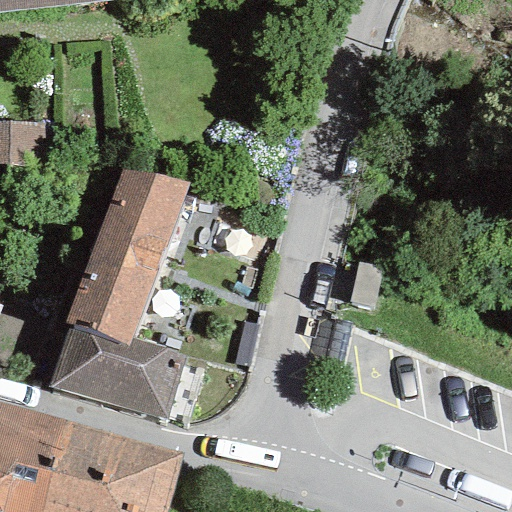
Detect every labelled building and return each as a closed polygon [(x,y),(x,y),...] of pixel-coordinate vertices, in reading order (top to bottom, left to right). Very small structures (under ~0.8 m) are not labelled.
[(0,0),(0,14),(112,1),(111,0),(0,0)] [(43,126),(0,126),(0,163),(43,163),(43,126)] [(186,183),(120,171),(65,328),(128,348),(130,339),(186,183)] [(185,357),(130,339),(128,348),(65,328),(47,385),(163,422),(185,357)] [(40,511),(63,421),(0,404),(0,511),(40,511)] [(163,511),(178,456),(63,421),(40,511),(163,511)]
